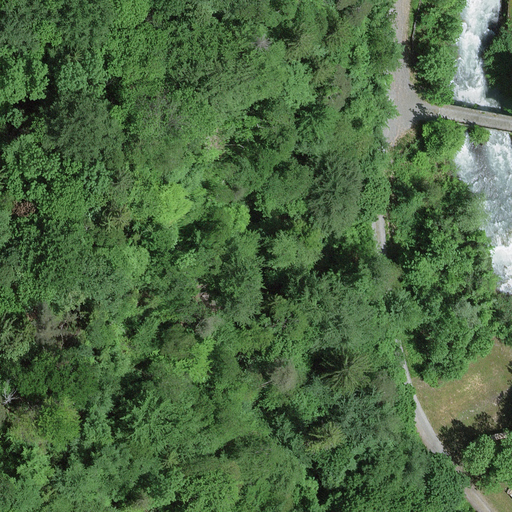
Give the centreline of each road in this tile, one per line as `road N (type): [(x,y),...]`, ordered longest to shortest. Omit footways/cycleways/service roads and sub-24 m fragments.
road 1 (track): [(495,511),(431,439),(395,353),(377,221),(377,108),(396,0)]
road 2 (unclassified): [(377,108),(511,125)]
